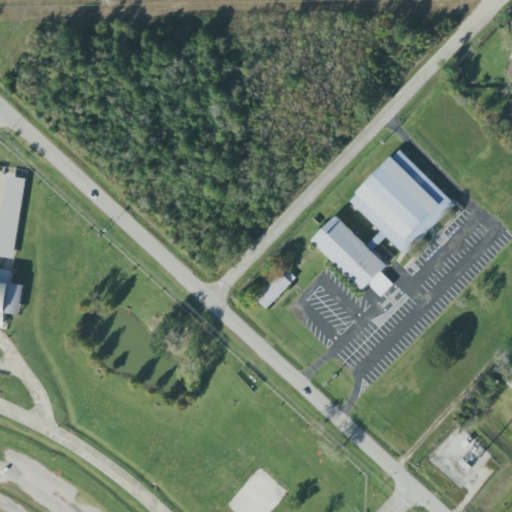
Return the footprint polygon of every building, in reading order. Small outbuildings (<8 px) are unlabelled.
[(456,205),(400,150),(350,201),(405,256),(456,205)] [(26,179),(8,176),(0,230),(0,256),(15,259),(26,179)] [(363,291),(369,285),(381,297),(394,284),(381,273),(388,266),(336,217),(312,242),(363,291)] [(368,245),(373,250),(385,238),(380,232),(368,245)] [(297,278),(285,268),(256,299),(267,310),(297,278)] [(0,281),(11,282),(13,271),(0,269),(0,281)] [(0,327),(5,328),(7,314),(20,316),(24,285),(0,282),(0,327)]
